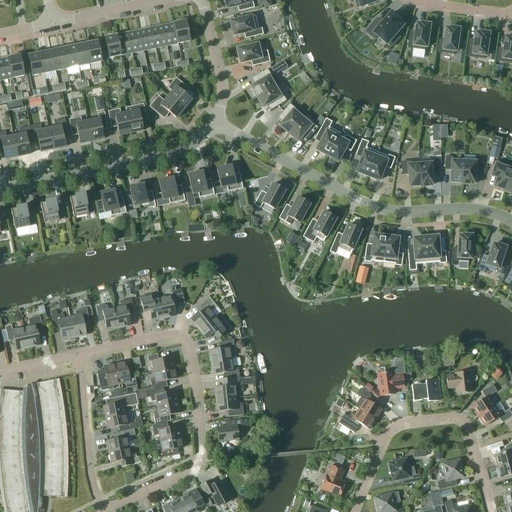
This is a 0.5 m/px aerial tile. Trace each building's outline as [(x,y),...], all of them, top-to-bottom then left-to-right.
[(251,0),(224,0),(227,9),(240,5),(241,11),(254,8),(252,1),(252,2),(251,0)] [(401,19),(393,12),(383,24),(377,19),(366,32),(374,39),(378,35),(388,44),(392,47),(400,38),(396,34),(404,26),(399,21),(401,19)] [(258,29),(255,15),(230,22),(233,36),(247,32),(248,38),(263,35),(262,28),(258,29)] [(186,21),(174,23),(178,44),(190,41),(186,21)] [(174,23),(162,25),(166,46),(178,44),(174,23)] [(431,25),(422,23),(422,24),(418,24),(417,33),(416,33),(416,36),(410,35),(408,48),(414,49),(417,49),(424,50),(425,47),(428,47),(431,25)] [(166,46),(162,25),(151,28),(155,49),(166,46)] [(144,51),(155,49),(151,28),(139,30),(144,51)] [(461,29),(452,28),(451,29),(448,28),(446,37),(446,41),(440,40),(438,52),(444,53),(447,53),(454,54),(455,51),(457,51),(461,29)] [(139,30),(128,33),(132,53),(144,51),(139,30)] [(477,33),(476,40),(470,39),(467,57),(474,58),(474,57),(476,58),(484,59),(484,55),(487,56),(490,33),(481,32),(481,33),(477,33)] [(116,35),(121,56),(132,53),(128,33),(116,35)] [(109,58),(121,56),(116,35),(104,38),(109,58)] [(511,36),(511,37),(507,37),(506,46),(505,46),(505,49),(499,49),(497,61),(503,62),(504,62),(506,62),(511,62),(511,36)] [(85,43),(90,64),(101,62),(97,41),(85,43)] [(85,43),(74,46),(78,67),(90,64),(85,43)] [(262,52),(260,43),(237,49),(240,63),(253,60),(255,66),(270,62),(267,51),(262,52)] [(62,48),(67,69),(78,67),(74,46),(62,48)] [(62,48),(51,51),(55,71),(67,69),(62,48)] [(44,74),(55,71),(51,51),(40,53),(44,74)] [(400,64),(403,55),(394,52),(391,61),(400,64)] [(32,76),(44,74),(40,53),(28,55),(32,76)] [(20,55),(8,58),(12,78),(24,76),(20,55)] [(8,58),(0,59),(0,76),(1,81),(12,78),(8,58)] [(283,60),(271,68),(275,74),(287,67),(283,60)] [(251,87),(257,97),(274,87),(268,77),(271,75),(267,69),(251,79),(254,84),(251,87)] [(105,82),(104,75),(92,78),(94,84),(105,82)] [(168,96),(184,109),(192,100),(182,92),(186,86),(176,78),(168,88),(172,91),(168,96)] [(274,87),(257,97),(263,107),(267,105),(270,111),(286,101),(282,95),(280,96),(274,87)] [(44,104),(60,100),(59,94),(43,97),(44,104)] [(176,119),(184,109),(168,96),(164,101),(158,96),(149,107),(161,117),(166,110),(176,119)] [(133,112),(127,113),(131,133),(143,131),(140,118),(146,117),(143,104),(132,107),(133,112)] [(279,126),(288,134),(301,118),(293,111),(295,108),(289,104),(277,118),(282,123),(279,126)] [(131,133),(127,113),(121,115),(119,109),(108,112),(111,124),(116,123),(119,136),(131,133)] [(99,119),(88,121),(92,141),(104,139),(101,126),(107,125),(104,112),(98,114),(99,119)] [(325,119),(320,116),(315,122),(320,126),(325,119)] [(80,144),(92,141),(88,121),(81,123),(80,117),(69,120),(72,132),(77,131),(80,144)] [(301,118),(288,134),(298,141),(300,138),(305,142),(318,128),(312,123),(310,125),(301,118)] [(48,129),(53,149),(65,147),(62,135),(68,134),(65,119),(54,121),(55,128),(48,129)] [(327,156),(339,133),(329,127),(332,122),(326,119),(317,134),(323,137),(316,150),(327,156)] [(40,124),(29,126),(32,141),(38,140),(41,152),(53,149),(48,129),(42,131),(40,124)] [(20,135),(13,137),(17,157),(29,154),(27,142),(32,141),(29,126),(18,128),(20,135)] [(5,131),(0,132),(0,147),(3,147),(5,159),(17,157),(13,137),(7,138),(5,131)] [(339,133),(327,156),(338,162),(345,149),(350,152),(356,141),(350,138),(348,141),(338,135),(340,133),(339,133)] [(356,172),(367,176),(377,152),(366,148),(368,142),(361,140),(355,155),(361,158),(356,172)] [(497,159),(500,149),(492,147),(492,148),(490,158),(496,159),(497,159)] [(388,156),(377,152),(367,176),(379,181),(384,167),(390,169),(395,158),(388,155),(388,156)] [(450,183),(462,183),(463,162),(452,161),(452,157),(446,157),(445,169),(451,170),(450,183)] [(419,161),(421,186),(421,187),(430,186),(430,185),(433,185),(432,172),(438,172),(437,159),(430,160),(419,161)] [(475,162),(463,162),(462,183),(462,184),(471,185),(471,184),(474,184),(475,175),(475,171),(481,171),(482,159),(475,159),(475,162)] [(410,187),(421,186),(419,161),(407,162),(401,163),(402,175),(408,175),(410,187)] [(491,176),(497,178),(494,187),(505,191),(511,170),(501,166),(502,163),(496,161),(491,176)] [(233,175),(231,166),(217,169),(219,182),(214,183),(216,195),(227,193),(227,192),(243,189),(239,173),(233,175)] [(204,181),(202,172),(188,175),(192,195),(198,193),(199,198),(214,195),(211,179),(204,181)] [(159,181),(161,194),(163,201),(165,200),(167,200),(168,200),(169,204),(176,203),(185,201),(181,186),(176,187),(175,187),(174,182),(173,178),(159,181)] [(145,193),(144,184),(129,187),(132,199),(133,207),(139,206),(140,210),(155,207),(152,192),(145,193)] [(285,191),(272,184),(265,197),(259,194),(254,205),(260,208),(263,203),(274,210),(285,191)] [(116,199),(114,190),(100,193),(104,213),(110,212),(111,216),(126,213),(123,198),(116,199)] [(85,200),(84,194),(70,197),(74,217),(95,213),(92,198),(85,200)] [(309,205),(297,198),(290,211),(284,208),(278,218),(289,225),(292,220),(299,223),(309,205)] [(56,206),(55,200),(40,204),(44,223),(65,219),(62,204),(56,206)] [(27,212),(25,207),(11,210),(15,229),(16,229),(18,237),(30,235),(28,227),(36,225),(33,210),(27,212)] [(336,219),(323,212),(316,225),(310,222),(302,237),(313,243),(316,238),(323,242),(336,219)] [(361,231),(348,225),(342,239),(336,236),(329,252),(336,255),(338,249),(350,254),(361,231)] [(299,237),(290,232),(285,241),(295,246),(299,237)] [(383,263),(386,237),(374,235),(372,250),(365,249),(364,261),(371,262),(371,261),(383,263)] [(471,236),(462,235),(462,236),(458,236),(458,245),(458,249),(452,248),(451,265),(457,265),(457,261),(467,262),(468,258),(470,258),(471,236)] [(386,237),(383,263),(394,264),(394,265),(401,266),(403,254),(396,253),(398,238),(386,237)] [(437,237),(425,238),(427,264),(439,263),(439,264),(446,263),(445,251),(439,252),(437,237)] [(427,264),(425,238),(413,239),(414,254),(408,254),(409,271),(416,270),(415,264),(427,264)] [(307,245),(299,241),(294,250),(302,254),(307,245)] [(496,245),(493,244),(490,253),(488,256),(483,254),(478,270),(484,272),(485,268),(495,271),(496,268),(498,269),(505,247),(497,244),(496,245)] [(358,257),(351,255),(349,264),(351,264),(349,272),(354,274),(358,257)] [(501,264),(497,278),(502,280),(504,275),(507,266),(501,264)] [(359,266),(357,275),(363,276),(365,267),(359,266)] [(170,296),(159,299),(163,318),(175,316),(173,306),(178,304),(177,296),(182,295),(181,290),(176,291),(175,287),(168,288),(170,296)] [(127,297),(135,295),(133,288),(126,290),(127,297)] [(151,321),(163,318),(159,299),(153,300),(151,295),(140,297),(143,312),(149,311),(151,321)] [(198,329),(214,317),(210,312),(217,307),(208,296),(194,307),(199,313),(191,320),(198,329)] [(114,308),(119,328),(130,325),(128,315),(134,314),(131,299),(119,301),(120,307),(114,308)] [(119,328),(114,308),(108,310),(108,307),(105,305),(95,307),(99,322),(105,320),(107,331),(119,328)] [(76,317),(70,318),(74,338),(86,335),(84,325),(89,324),(86,309),(75,311),(76,317)] [(74,338),(70,318),(64,319),(62,314),(57,315),(56,310),(50,312),(54,331),(60,330),(62,340),(74,338)] [(23,328),(28,348),(40,345),(37,335),(43,334),(39,316),(28,319),(30,327),(23,328)] [(218,322),(214,317),(198,329),(206,339),(214,332),(219,338),(231,329),(223,318),(218,322)] [(28,348),(23,328),(12,330),(11,325),(5,326),(8,341),(14,340),(16,350),(28,348)] [(211,363),(231,359),(230,353),(235,352),(233,339),(218,343),(219,349),(209,351),(211,363)] [(244,344),(241,341),(236,342),(235,345),(237,349),(242,349),(244,344)] [(154,372),(174,368),(171,357),(158,360),(157,354),(147,356),(148,362),(152,361),(154,372)] [(453,355),(441,356),(442,367),(454,366),(453,355)] [(402,357),(394,359),(396,375),(402,375),(404,374),(402,357)] [(240,378),(238,370),(238,366),(240,365),(239,358),(231,359),(211,363),(213,375),(223,373),(224,380),(240,378)] [(114,364),(119,384),(125,383),(126,388),(136,386),(133,371),(127,372),(125,362),(114,364)] [(113,385),(119,384),(114,364),(104,367),(104,370),(96,372),(100,389),(103,391),(113,388),(113,385)] [(152,390),(163,388),(167,387),(166,381),(176,379),(174,368),(154,372),(155,378),(150,379),(152,390)] [(495,368),(489,374),(496,380),(502,373),(495,368)] [(392,376),(391,372),(377,374),(380,396),(394,394),(394,389),(404,387),(402,375),(396,375),(392,376)] [(471,392),(468,372),(455,374),(455,375),(446,376),(447,388),(456,387),(457,394),(471,392)] [(240,378),(224,380),(216,380),(217,387),(215,387),(216,400),(236,397),(235,391),(243,390),(243,388),(243,385),(248,385),(247,377),(242,378),(240,378)] [(36,398),(59,394),(58,389),(56,379),(34,384),(35,391),(36,398)] [(440,400),(437,380),(425,381),(425,385),(419,385),(411,386),(413,401),(421,401),(421,400),(427,399),(427,402),(440,400)] [(28,502),(29,511),(40,511),(41,496),(42,492),(42,481),(42,467),(42,453),(42,441),(41,439),(40,425),(39,416),(39,412),(36,398),(35,391),(34,384),(31,384),(30,382),(29,382),(26,383),(26,385),(23,386),(23,392),(22,404),(22,408),(21,423),(21,430),(22,439),(22,455),(23,471),(25,481),(25,486),(28,502)] [(361,383),(360,385),(363,388),(362,390),(369,394),(370,392),(361,383)] [(472,407),(478,416),(494,406),(488,396),(496,391),(492,385),(481,392),(485,398),(472,407)] [(163,388),(152,390),(146,391),(147,397),(150,397),(151,402),(156,401),(157,406),(177,402),(175,391),(164,394),(163,388)] [(354,407),(358,410),(358,409),(375,420),(381,410),(367,401),(371,395),(369,394),(362,390),(360,388),(356,395),(360,397),(354,407)] [(0,395),(0,406),(22,408),(22,404),(23,392),(0,390),(0,395)] [(61,409),(59,394),(36,398),(39,412),(61,409)] [(105,418),(125,413),(124,407),(132,406),(129,395),(112,399),(113,405),(103,407),(105,418)] [(236,397),(216,400),(217,412),(227,410),(228,416),(243,415),(242,403),(237,404),(236,397)] [(179,413),(177,402),(157,406),(158,413),(157,413),(157,414),(157,417),(154,418),(155,424),(166,422),(170,421),(169,415),(179,413)] [(22,408),(0,406),(0,422),(21,423),(22,408)] [(494,406),(478,416),(484,426),(498,417),(502,423),(511,416),(511,415),(508,409),(505,412),(502,409),(498,411),(494,406)] [(62,414),(61,409),(39,412),(39,416),(40,425),(63,423),(62,414)] [(369,429),(375,420),(358,409),(358,410),(355,415),(351,413),(348,416),(344,414),(338,423),(353,433),(359,424),(369,429)] [(125,413),(105,418),(108,428),(118,426),(119,432),(137,429),(137,428),(135,422),(128,424),(125,413)] [(243,429),(242,419),(241,419),(229,421),(229,427),(217,428),(218,442),(238,439),(237,432),(243,431),(243,429)] [(21,430),(21,423),(0,422),(0,439),(22,439),(21,430)] [(160,441),(180,437),(178,426),(168,428),(166,422),(155,424),(151,425),(154,436),(159,435),(160,441)] [(64,438),(63,423),(40,425),(41,439),(64,438)] [(109,452),(129,448),(127,442),(132,441),(131,436),(135,435),(134,430),(119,433),(120,438),(106,441),(109,452)] [(183,447),(180,437),(160,441),(162,450),(158,451),(160,459),(170,456),(169,450),(183,447)] [(64,440),(64,438),(41,439),(42,441),(42,453),(65,453),(64,440)] [(0,456),(22,455),(22,439),(0,439),(0,456)] [(494,455),(497,466),(511,462),(511,444),(506,446),(508,452),(494,455)] [(129,448),(109,452),(111,463),(121,461),(123,467),(140,463),(139,457),(136,457),(135,453),(130,454),(129,448)] [(443,452),(438,449),(434,458),(438,459),(441,458),(443,452)] [(42,453),(42,467),(65,467),(65,453),(42,453)] [(345,457),(336,454),(333,462),(342,465),(345,457)] [(0,456),(0,464),(1,473),(23,471),(22,455),(0,456)] [(406,460),(389,463),(393,480),(405,477),(407,484),(420,481),(419,474),(415,475),(413,467),(408,468),(406,460)] [(463,477),(459,460),(442,464),(446,480),(437,483),(438,490),(452,486),(450,480),(463,477)] [(511,462),(497,466),(500,478),(511,474),(511,462)] [(253,466),(249,464),(246,466),(244,471),(245,474),(249,475),(251,474),(254,469),(253,466)] [(343,471),(332,466),(327,476),(326,476),(321,489),(339,496),(345,483),(339,481),(343,471)] [(65,467),(42,467),(42,481),(65,482),(65,467)] [(23,471),(1,473),(2,483),(3,489),(25,486),(25,481),(23,471)] [(212,485),(210,480),(200,486),(205,497),(204,497),(209,507),(216,503),(218,507),(230,500),(220,481),(212,485)] [(65,482),(42,481),(42,492),(41,496),(64,497),(64,492),(65,482)] [(28,502),(25,486),(3,489),(5,506),(28,502)] [(178,500),(184,511),(197,511),(198,511),(197,508),(203,505),(195,489),(188,492),(189,494),(178,500)] [(398,492),(391,494),(375,498),(377,511),(389,511),(391,511),(405,511),(405,508),(400,509),(395,510),(395,508),(393,503),(400,502),(398,492)] [(184,511),(178,500),(168,505),(167,503),(162,506),(164,511),(184,511)] [(453,510),(451,501),(444,502),(446,511),(470,511),(470,506),(453,510)] [(28,502),(5,506),(6,509),(6,511),(29,511),(29,506),(28,502)]
